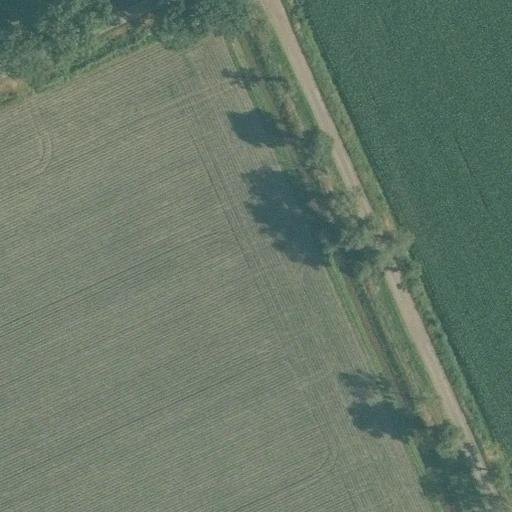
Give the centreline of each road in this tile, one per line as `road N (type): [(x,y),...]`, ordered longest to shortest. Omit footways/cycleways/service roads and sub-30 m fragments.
road 1 (track): [(497,511),(267,0)]
road 2 (unclassified): [(0,71),(158,0)]
